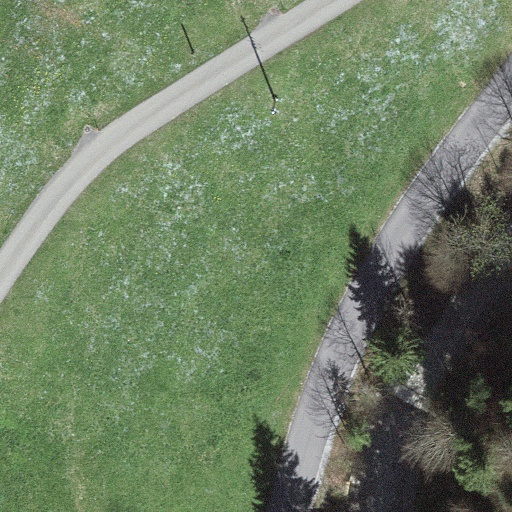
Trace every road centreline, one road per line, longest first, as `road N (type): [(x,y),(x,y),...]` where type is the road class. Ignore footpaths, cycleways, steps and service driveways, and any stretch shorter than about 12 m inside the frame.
road 1 (unclassified): [(287,511),(322,368),(388,245),(511,84)]
road 2 (track): [(0,280),(89,161),(332,0)]
